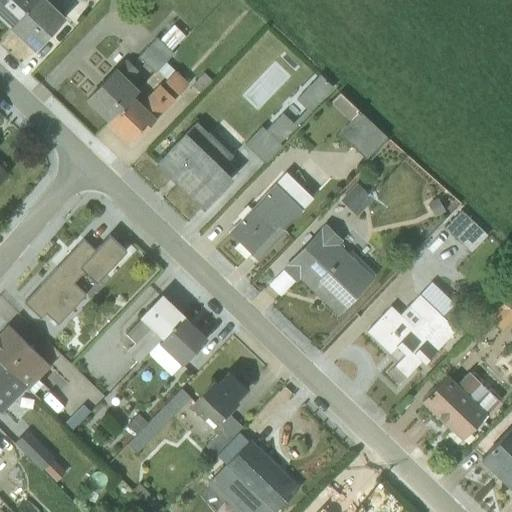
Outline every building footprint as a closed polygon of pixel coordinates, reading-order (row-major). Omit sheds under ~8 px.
[(0,0),(0,19),(9,28),(34,0),(0,0)] [(34,0),(9,28),(33,51),(64,18),(52,6),(57,0),(34,0)] [(183,36),(172,25),(158,39),(155,38),(137,57),(153,72),(171,53),(169,50),(183,36)] [(136,71),(124,59),(115,68),(114,67),(83,100),(106,122),(137,89),(128,80),(136,71)] [(187,83),(164,61),(156,70),(165,79),(164,81),(177,94),(187,83)] [(320,70),(297,96),(312,110),(335,84),(320,70)] [(209,79),(203,73),(188,89),(194,94),(209,79)] [(132,95),(106,122),(126,141),(137,129),(141,132),(173,99),(158,84),(139,102),(132,95)] [(385,136),(339,93),(329,103),(349,122),(338,133),(364,158),(385,136)] [(281,107),(248,143),(265,159),(299,123),(281,107)] [(154,163),(201,208),(232,178),(220,166),(223,164),(222,163),(231,155),(196,121),(185,133),(183,132),(154,163)] [(282,228),(311,198),(285,172),(228,232),(257,259),(284,230),(282,228)] [(371,199),(355,183),(339,199),(356,215),(371,199)] [(444,212),(436,199),(427,204),(434,218),(444,212)] [(485,234),(460,210),(443,228),(469,252),(485,234)] [(371,276),(374,273),(350,250),(347,252),(338,244),(342,240),(323,223),(281,268),(282,269),(267,283),(280,296),(295,282),(298,279),(337,314),(372,278),(371,276)] [(22,303),(39,319),(45,313),(58,323),(86,291),(75,281),(84,272),(97,282),(127,249),(106,233),(92,248),(80,238),(22,303)] [(423,363),(467,316),(430,282),(399,315),(389,306),(365,331),(388,353),(396,347),(403,354),(387,373),(398,384),(420,361),(423,363)] [(511,292),(487,317),(500,330),(510,322),(511,323),(511,292)] [(125,351),(137,362),(182,316),(160,295),(124,334),(133,343),(125,351)] [(182,316),(146,353),(169,376),(205,339),(195,329),(192,329),(192,327),(188,323),(189,323),(182,316)] [(5,325),(0,329),(0,363),(25,389),(49,366),(5,325)] [(0,412),(25,389),(0,363),(0,412)] [(446,375),(421,401),(461,439),(500,398),(489,387),(487,389),(480,383),(482,381),(473,371),(470,373),(468,372),(456,384),(446,375)] [(244,389),(227,373),(217,383),(213,380),(189,408),(216,434),(205,446),(213,454),(240,426),(227,413),(236,403),(233,400),(244,389)] [(189,397),(180,388),(127,444),(135,453),(189,397)] [(135,435),(147,423),(136,413),(125,425),(135,435)] [(511,424),(480,458),(494,472),(496,471),(500,474),(511,461),(511,424)] [(27,427),(15,440),(56,479),(68,467),(27,427)] [(249,439),(206,483),(234,511),(274,511),(298,487),(249,439)] [(503,480),(511,488),(511,461),(500,474),(504,478),(503,480)]
